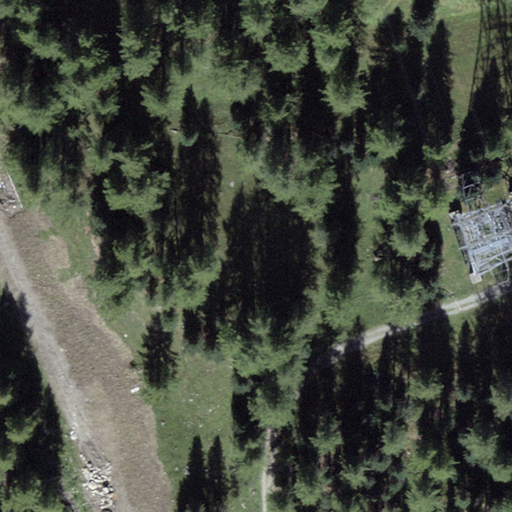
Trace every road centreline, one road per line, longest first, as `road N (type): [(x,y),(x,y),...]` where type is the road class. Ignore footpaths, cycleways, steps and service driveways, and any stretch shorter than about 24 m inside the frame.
road 1 (track): [(269,511),(272,452),(307,375),(323,360),(511,283)]
road 2 (track): [(0,232),(105,511)]
